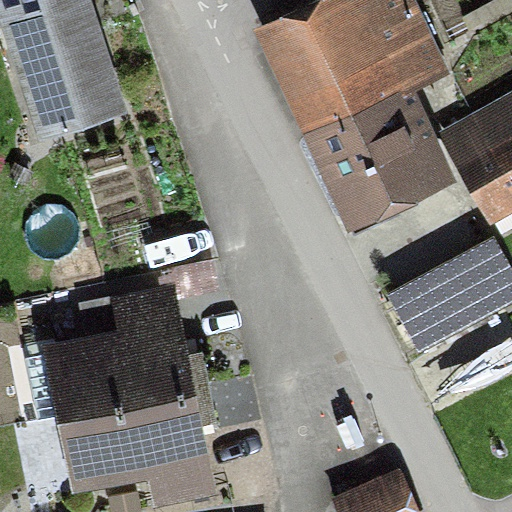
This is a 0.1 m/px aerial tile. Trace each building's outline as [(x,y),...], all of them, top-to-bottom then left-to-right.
[(80,0),(4,0),(12,25),(21,22),(54,124),(114,104),(80,0)] [(410,0),(332,0),(271,29),(358,211),(427,177),(371,60),(427,33),(410,0)] [(511,99),(455,132),(460,163),(484,207),(511,191),(511,99)] [(511,277),(493,242),(394,296),(419,341),(511,290),(511,277)] [(78,412),(205,387),(200,362),(184,365),(176,322),(63,344),(64,347),(24,355),(37,419),(78,412)] [(205,387),(78,412),(90,476),(201,454),(193,413),(209,409),(205,387)] [(408,511),(391,472),(335,496),(341,511),(408,511)]
